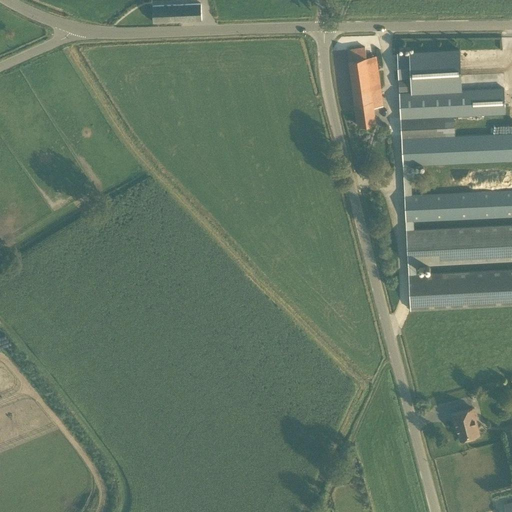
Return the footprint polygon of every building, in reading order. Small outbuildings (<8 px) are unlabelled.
[(201,4),(172,5),(152,6),(153,22),(202,20),(201,4)] [(367,64),(365,47),(347,50),(358,126),(376,124),(374,107),(383,106),(377,62),(367,64)] [(461,81),(461,76),(459,51),(397,54),(399,86),(399,91),(412,91),(461,88),(461,81)] [(399,93),(404,195),(410,310),(511,304),(511,269),(416,274),(416,265),(511,259),(511,224),(414,229),(413,220),(511,215),(511,190),(412,195),(411,181),(415,181),(415,171),(411,171),(411,165),(511,159),(511,133),(437,137),(436,116),(505,113),(504,88),(399,93)] [(480,434),(473,408),(452,413),(455,426),(457,426),(461,439),(480,434)]
